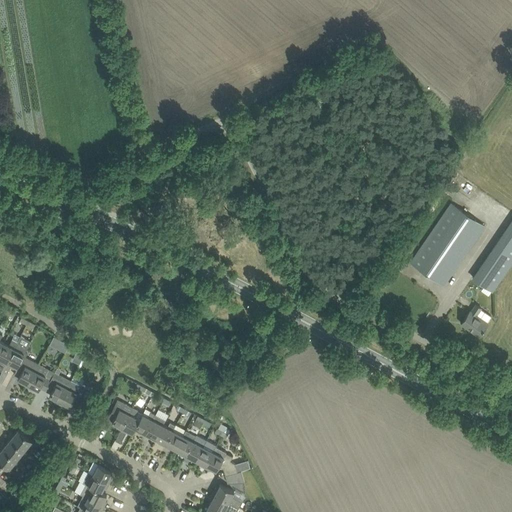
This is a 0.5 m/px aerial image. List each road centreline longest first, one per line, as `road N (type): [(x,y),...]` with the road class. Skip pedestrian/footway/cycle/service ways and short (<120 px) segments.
road 1 (unclassified): [(511,384),(320,286),(224,128),(195,131),(91,181),(0,152)]
road 2 (track): [(110,0),(145,156),(153,136),(373,27),(475,115),(511,65)]
road 3 (tertiary): [(511,433),(200,266),(0,180)]
road 4 (residential): [(169,511),(165,487),(81,442)]
